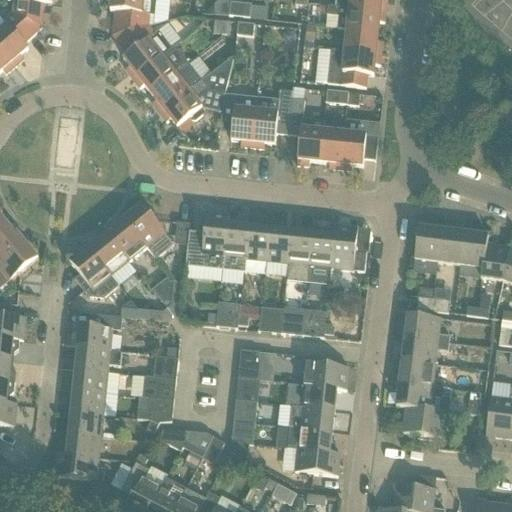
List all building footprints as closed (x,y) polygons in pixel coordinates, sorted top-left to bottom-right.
[(8,0),(8,3),(14,3),(12,15),(42,30),(44,7),(51,8),(52,0),(8,0)] [(156,0),(105,0),(106,3),(111,4),(110,14),(116,15),(114,37),(149,28),(150,18),(155,18),(156,0)] [(296,0),(296,7),(308,8),(308,0),(296,0)] [(381,3),(381,0),(337,0),(336,9),(349,11),(386,15),(387,3),(381,3)] [(250,21),(251,9),(252,7),(231,5),(229,18),(250,21)] [(266,22),(267,10),(251,9),(250,21),(266,22)] [(384,26),(386,15),(349,11),(336,9),(329,9),(328,17),(340,19),(338,32),(347,33),(347,32),(378,36),(379,26),(384,26)] [(28,52),(24,47),(42,30),(12,15),(4,23),(10,30),(0,38),(0,52),(15,70),(24,63),(20,59),(28,52)] [(221,37),(222,24),(215,24),(214,36),(221,37)] [(231,25),(222,24),(221,37),(230,38),(231,25)] [(255,27),(239,26),(238,38),(254,39),(255,27)] [(162,60),(173,51),(159,34),(156,37),(149,29),(149,28),(114,37),(114,39),(128,58),(123,62),(130,70),(126,74),(133,82),(162,60)] [(314,42),(315,28),(307,28),(306,41),(314,42)] [(377,46),(378,36),(347,32),(347,33),(344,54),(381,58),(382,46),(377,46)] [(150,96),(189,66),(175,49),(173,51),(162,60),(133,82),(140,92),(144,89),(150,96)] [(0,75),(2,74),(6,78),(15,70),(0,52),(0,75)] [(380,69),(381,58),(344,54),(331,52),(327,88),(366,92),(367,79),(374,79),(375,69),(380,69)] [(202,83),(159,117),(167,126),(171,123),(177,131),(190,121),(192,123),(195,124),(203,118),(203,115),(201,112),(202,111),(195,103),(209,92),(211,95),(224,97),(234,59),(202,83)] [(159,117),(202,83),(189,66),(150,96),(156,104),(152,108),(159,117)] [(347,108),(348,97),(348,95),(328,93),(326,106),(347,108)] [(287,139),(291,95),(281,94),(280,103),(257,100),(256,114),(252,151),(264,152),(264,147),(275,148),(276,137),(287,139)] [(252,151),(257,100),(224,97),(220,132),(232,133),(231,144),(241,145),(241,150),(252,151)] [(347,108),(359,110),(360,98),(348,97),(347,108)] [(323,134),(324,124),(302,122),(304,104),(291,102),(287,139),(300,140),(297,169),(309,170),(310,165),(319,166),(323,134)] [(344,136),(340,173),(352,174),(352,169),(363,170),(364,163),(375,164),(379,127),(366,125),(365,139),(344,136)] [(340,173),(344,136),(323,134),(319,166),(329,167),(329,172),(340,173)] [(165,236),(141,207),(123,222),(147,251),(146,251),(156,263),(174,248),(165,236)] [(222,273),(227,228),(228,228),(229,218),(206,216),(204,236),(188,234),(185,269),(222,273)] [(147,251),(123,222),(114,229),(115,231),(107,238),(129,265),(146,251),(147,251)] [(0,261),(23,243),(20,239),(18,241),(14,235),(7,227),(0,232),(0,261)] [(248,230),(228,228),(227,228),(222,273),(244,275),(248,230)] [(355,255),(358,232),(335,229),(334,239),(335,240),(331,272),(364,276),(366,257),(355,255)] [(270,233),(248,230),(244,275),(265,277),(267,265),(270,233)] [(438,266),(442,233),(418,230),(414,263),(438,266)] [(288,268),(291,235),(270,233),(267,265),(288,268)] [(460,269),(465,236),(442,233),(438,266),(460,269)] [(309,270),(313,237),(291,235),(288,268),(309,270)] [(488,239),(465,236),(460,269),(482,272),(484,272),(487,249),(488,239)] [(310,270),(308,285),(329,288),(331,272),(335,240),(334,239),(313,237),(310,270)] [(129,265),(107,238),(98,245),(97,243),(88,250),(111,280),(112,279),(129,265)] [(38,261),(23,243),(0,261),(0,291),(9,285),(38,261)] [(503,284),(510,252),(487,249),(484,272),(482,272),(481,282),(503,284)] [(111,280),(88,250),(69,265),(79,278),(74,282),(89,300),(104,301),(119,289),(112,279),(111,280)] [(511,287),(511,252),(510,252),(503,284),(511,287)] [(181,297),(182,285),(173,284),(172,296),(181,297)] [(180,310),(181,297),(172,296),(171,309),(167,312),(172,318),(172,319),(178,320),(180,310)] [(440,316),(442,303),(433,302),(419,300),(418,300),(416,313),(440,316)] [(149,322),(150,314),(140,312),(131,303),(122,311),(122,319),(149,322)] [(448,317),(450,304),(442,303),(440,316),(448,317)] [(0,341),(14,343),(13,344),(19,344),(23,345),(26,322),(6,320),(8,308),(0,306),(0,341)] [(217,327),(217,331),(238,333),(238,329),(239,321),(240,310),(219,307),(218,318),(217,327)] [(282,325),(283,313),(262,311),(259,335),(281,337),(282,325)] [(477,321),(478,312),(467,311),(466,319),(477,321)] [(171,325),(172,319),(172,318),(167,312),(163,315),(150,314),(149,322),(162,324),(171,325)] [(488,322),(489,313),(478,312),(477,321),(488,322)] [(303,327),(302,339),(324,342),(324,338),(325,330),(316,329),(318,315),(305,314),(303,327)] [(511,325),(511,316),(503,315),(502,324),(511,325)] [(217,327),(218,318),(208,317),(207,326),(217,327)] [(70,328),(67,351),(77,352),(77,351),(110,355),(110,354),(112,334),(121,335),(122,322),(92,318),(91,330),(70,328)] [(439,337),(440,322),(408,318),(405,341),(438,345),(449,347),(450,339),(439,337)] [(248,330),(249,321),(239,321),(238,329),(248,330)] [(303,327),(282,325),(281,337),(302,339),(303,327)] [(325,330),(324,338),(334,339),(334,331),(325,330)] [(18,353),(19,344),(13,344),(14,343),(0,341),(0,363),(11,364),(12,356),(14,357),(18,353)] [(448,355),(449,347),(405,341),(402,364),(435,368),(436,353),(448,355)] [(121,369),(122,355),(110,354),(110,355),(77,351),(77,352),(75,373),(108,376),(109,368),(121,369)] [(175,362),(176,352),(168,351),(167,361),(175,362)] [(259,365),(260,355),(241,353),(238,382),(260,385),(262,365),(259,365)] [(178,362),(158,360),(156,360),(154,381),(145,380),(176,383),(178,362)] [(10,372),(11,364),(0,363),(0,384),(15,386),(16,376),(13,372),(10,372)] [(433,383),(435,368),(402,364),(399,387),(443,393),(444,384),(433,383)] [(349,371),(306,367),(304,389),(337,392),(336,393),(347,394),(349,371)] [(106,398),(108,376),(75,373),(73,394),(106,398)] [(174,405),(176,383),(145,380),(142,401),(150,402),(174,405)] [(258,406),(260,385),(238,382),(236,403),(258,406)] [(14,396),(15,386),(0,384),(0,406),(7,407),(7,399),(10,399),(14,396)] [(440,416),(441,414),(442,400),(443,393),(399,387),(396,410),(406,411),(440,416)] [(334,414),(336,393),(337,392),(304,389),(302,410),(334,414)] [(511,443),(511,435),(511,391),(509,403),(491,401),(486,440),(511,443)] [(103,419),(106,398),(73,394),(71,416),(103,419)] [(482,420),(485,398),(471,396),(469,418),(482,420)] [(172,426),(174,405),(150,402),(148,415),(139,414),(138,422),(151,424),(159,428),(160,427),(172,426)] [(256,427),(258,406),(236,403),(233,425),(256,427)] [(0,428),(14,430),(17,408),(7,407),(0,406),(0,428)] [(332,435),(334,414),(302,410),(292,409),(290,431),(332,435)] [(456,424),(457,416),(441,414),(440,416),(406,411),(403,436),(441,441),(444,423),(456,424)] [(101,440),(103,419),(71,416),(69,437),(101,440)] [(155,436),(159,428),(151,424),(147,432),(155,436)] [(253,449),(255,430),(256,427),(233,425),(231,446),(253,449)] [(330,456),(332,435),(290,431),(287,452),(297,453),(330,457),(330,456)] [(185,447),(186,435),(171,434),(163,433),(157,443),(180,456),(183,450),(185,447)] [(192,449),(190,454),(202,460),(203,458),(206,453),(213,440),(208,437),(194,436),(192,449)] [(99,462),(101,440),(69,437),(66,458),(99,462)] [(253,449),(231,446),(230,456),(247,464),(249,449),(253,449)] [(340,457),(330,456),(330,457),(297,453),(295,476),(338,480),(340,457)] [(98,474),(99,464),(99,462),(66,458),(56,457),(54,480),(91,484),(90,491),(83,503),(100,511),(111,511),(121,494),(103,485),(104,475),(98,474)] [(143,470),(148,462),(140,457),(136,466),(143,470)] [(223,469),(227,461),(219,457),(215,464),(223,469)] [(231,473),(235,465),(227,461),(223,469),(231,473)] [(150,511),(162,491),(145,482),(150,473),(143,470),(136,466),(121,493),(133,499),(125,511),(150,511)] [(435,493),(433,493),(435,481),(419,479),(417,491),(396,488),(393,511),(435,511),(432,511),(435,493)] [(174,511),(186,491),(167,481),(162,491),(150,511),(174,511)] [(273,495),(277,488),(269,483),(265,491),(273,495)] [(274,496),(272,499),(291,508),(296,498),(277,488),(273,495),(274,496)] [(200,511),(206,502),(186,491),(174,511),(200,511)] [(223,511),(217,509),(221,501),(210,495),(206,502),(200,511),(223,511)] [(316,508),(317,499),(307,498),(306,507),(316,508)] [(325,509),(326,500),(317,499),(316,508),(325,509)]
